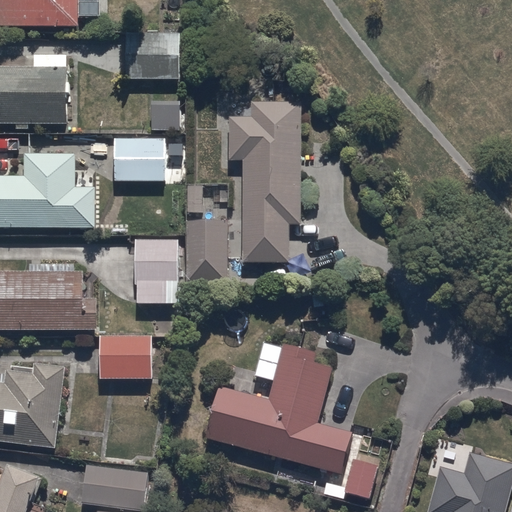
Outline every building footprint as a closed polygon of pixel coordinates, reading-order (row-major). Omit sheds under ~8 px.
[(0,0),(0,25),(82,26),(82,17),(89,17),(89,0),(0,0)] [(130,31),(130,78),(184,78),(185,32),(130,31)] [(0,122),(17,123),(18,130),(32,130),(32,123),(71,123),(71,54),(36,54),(36,66),(0,66),(0,122)] [(155,102),(156,129),(183,129),(184,102),(155,102)] [(245,161),(245,262),(291,262),(292,223),(301,223),(302,102),(253,102),(253,117),(230,116),(230,161),(245,161)] [(118,137),(117,180),(169,181),(169,138),(118,137)] [(0,175),(0,226),(99,227),(100,186),(80,186),(80,154),(29,153),(28,176),(0,175)] [(188,184),(188,213),(204,213),(204,184),(188,184)] [(188,219),(187,281),(230,281),(230,219),(188,219)] [(137,239),(138,304),(181,304),(181,239),(137,239)] [(0,269),(0,328),(99,329),(99,297),(85,297),(85,269),(0,269)] [(102,337),(103,379),(155,378),(154,335),(102,337)] [(220,386),(206,437),(344,474),(356,432),(320,422),(335,366),(316,360),(319,351),(285,342),(284,347),(266,342),(257,374),(276,379),(270,400),(220,386)] [(0,380),(0,441),(58,447),(66,364),(37,361),(36,373),(8,371),(7,381),(0,380)] [(507,511),(511,496),(511,460),(472,450),(466,472),(441,466),(429,511),(507,511)] [(381,464),(355,457),(347,491),(373,497),(381,464)] [(0,483),(0,511),(49,511),(52,505),(36,500),(46,475),(12,462),(3,485),(0,483)] [(88,462),(83,503),(148,510),(153,468),(88,462)]
